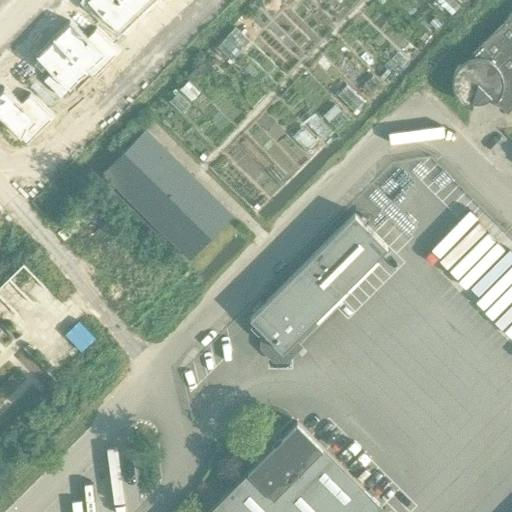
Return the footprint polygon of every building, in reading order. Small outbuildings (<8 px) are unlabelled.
[(122,0),(87,0),(117,30),(135,12),(122,0)] [(122,0),(135,12),(147,0),(122,0)] [(211,4),(202,12),(208,18),(216,9),(211,4)] [(202,12),(194,21),(199,26),(208,18),(202,12)] [(511,19),(508,16),(457,67),(456,68),(455,70),(454,72),(453,73),(452,75),(452,77),(452,79),(451,81),(451,83),(452,85),(452,86),(453,90),(454,92),(455,93),(456,95),(458,97),(459,99),(462,101),(464,102),(467,103),(470,104),(474,104),(478,104),(482,103),(485,102),(488,99),(490,98),(492,96),(507,112),(511,107),(511,19)] [(70,20),(53,38),(88,73),(115,46),(96,28),(87,37),(70,20)] [(53,38),(35,55),(51,72),(42,81),(61,100),(88,73),(53,38)] [(177,38),(168,46),(174,52),(182,43),(177,38)] [(161,65),(153,73),(158,79),(167,70),(161,65)] [(4,86),(0,89),(0,118),(21,140),(49,112),(30,94),(21,103),(4,86)] [(190,257),(210,236),(231,215),(145,130),(104,172),(190,257)] [(289,344),(388,246),(354,213),(250,317),(255,322),(250,326),(258,334),(262,330),(267,334),(264,337),(264,348),(275,359),(286,358),(294,350),(289,344)] [(377,511),(383,507),(361,486),(297,421),(245,473),(284,511),(377,511)] [(284,511),(245,473),(206,511),(284,511)]
